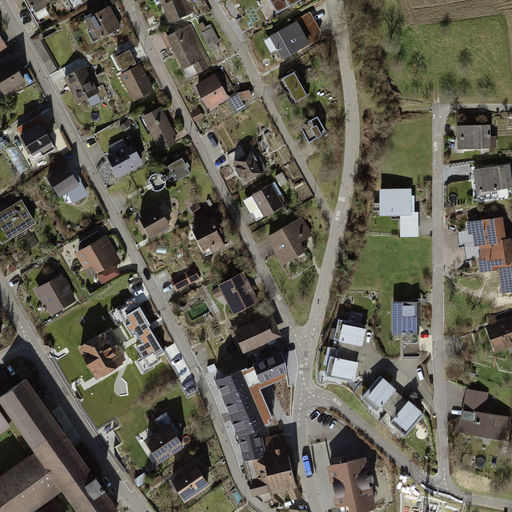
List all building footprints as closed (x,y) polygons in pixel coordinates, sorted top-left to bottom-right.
[(24,0),(30,9),(32,8),(35,13),(33,14),(33,16),(52,5),(49,0),(24,0)] [(163,0),(173,21),(193,12),(188,2),(184,4),(183,2),(187,1),(186,0),(163,0)] [(270,0),(278,13),(302,0),(270,0)] [(109,7),(87,19),(93,29),(95,27),(101,38),(121,27),(109,7)] [(316,29),(318,28),(310,13),(298,20),(299,22),(272,36),(284,57),(301,48),(302,50),(310,46),(308,41),(319,35),(316,29)] [(237,20),(243,32),(250,29),(244,17),(237,20)] [(212,47),(214,51),(220,48),(217,44),(220,43),(212,28),(208,30),(207,28),(203,31),(211,47),(212,47)] [(183,29),(169,36),(190,77),(208,68),(195,43),(192,45),(183,29)] [(74,57),(59,30),(45,38),(60,65),(74,57)] [(0,52),(8,47),(1,36),(0,36),(0,52)] [(130,51),(116,57),(123,71),(129,68),(130,71),(123,74),(132,92),(133,91),(137,99),(153,91),(146,76),(145,76),(138,63),(137,64),(130,51)] [(0,67),(1,69),(0,69),(0,83),(5,92),(25,81),(9,55),(0,60),(0,67)] [(313,59),(322,74),(327,71),(318,56),(313,59)] [(84,68),(67,77),(80,102),(98,92),(84,68)] [(289,75),(279,80),(292,104),(310,94),(297,71),(295,71),(294,69),(288,72),(289,75)] [(216,75),(199,85),(211,107),(229,98),(224,89),(232,85),(225,72),(217,76),(216,75)] [(108,95),(105,89),(98,92),(102,98),(108,95)] [(161,109),(145,117),(163,150),(176,143),(172,136),(175,135),(161,109)] [(204,116),(200,110),(193,114),(197,120),(204,116)] [(42,114),(18,128),(33,154),(40,150),(43,156),(56,148),(42,124),(47,122),(42,114)] [(310,124),(302,128),(310,142),(328,133),(319,116),(309,121),(310,124)] [(491,125),(459,126),(460,137),(458,137),(458,148),(490,147),(490,153),(497,153),(497,137),(491,138),(491,125)] [(0,139),(0,147),(1,149),(13,142),(9,134),(0,139)] [(128,146),(109,156),(119,175),(138,165),(137,163),(142,160),(134,146),(129,148),(128,146)] [(242,148),(228,156),(232,163),(235,162),(238,167),(236,168),(241,177),(243,176),(246,181),(268,169),(261,157),(257,159),(253,151),(246,155),(242,148)] [(183,157),(169,166),(171,171),(163,175),(162,173),(160,173),(158,173),(156,173),(153,174),(152,175),(150,178),(149,180),(149,182),(150,183),(147,185),(150,189),(152,188),(154,189),(156,190),(159,190),(161,190),(163,188),(165,187),(166,186),(167,184),(167,182),(167,180),(174,176),(177,181),(191,173),(189,167),(191,166),(189,162),(186,163),(183,157)] [(66,165),(48,176),(60,195),(73,187),(78,197),(87,193),(80,181),(81,180),(71,164),(67,166),(66,165)] [(511,178),(510,165),(475,169),(476,179),(479,179),(481,191),(483,191),(483,194),(491,193),(491,190),(511,187),(511,178)] [(254,195),(245,200),(252,212),(261,208),(266,216),(288,204),(276,182),(253,194),(254,195)] [(412,190),(381,190),(382,212),(403,212),(403,236),(418,236),(418,212),(412,212),(412,190)] [(35,223),(21,201),(0,214),(0,222),(9,238),(35,223)] [(166,204),(141,217),(151,236),(170,226),(164,215),(170,212),(166,204)] [(215,217),(194,229),(205,248),(210,245),(214,252),(226,246),(219,233),(222,231),(215,217)] [(477,244),(482,244),(505,240),(502,217),(478,221),(479,226),(475,227),(477,244)] [(280,232),(270,237),(284,262),(304,251),(299,242),(311,235),(302,219),(279,231),(280,232)] [(93,244),(79,253),(87,267),(96,262),(100,270),(117,260),(105,238),(103,239),(99,231),(89,237),(93,244)] [(505,240),(482,244),(485,262),(493,261),(494,265),(504,263),(508,291),(511,290),(511,252),(510,240),(505,240)] [(103,281),(122,273),(118,264),(99,271),(103,281)] [(41,274),(36,266),(21,275),(26,283),(41,274)] [(192,282),(187,273),(172,281),(177,290),(192,282)] [(221,285),(235,312),(258,301),(251,289),(249,288),(242,274),(221,285)] [(62,277),(43,287),(48,297),(47,300),(53,311),(75,299),(68,287),(66,287),(63,283),(64,281),(62,277)] [(109,296),(100,302),(109,318),(119,312),(109,296)] [(419,302),(394,302),(394,334),(405,334),(405,341),(404,341),(404,356),(420,356),(420,341),(419,341),(419,302)] [(511,318),(489,327),(497,349),(511,343),(511,318)] [(266,319),(238,331),(245,350),(274,337),(266,319)] [(367,325),(339,319),(335,339),(338,340),(336,348),(358,353),(359,344),(362,345),(367,325)] [(104,334),(82,347),(98,375),(121,362),(116,354),(118,353),(116,350),(115,351),(114,349),(121,345),(112,330),(105,334),(104,334)] [(473,333),(459,338),(464,352),(478,347),(473,333)] [(45,345),(49,352),(56,348),(51,341),(45,345)] [(358,353),(336,348),(334,356),(331,356),(327,375),(353,381),(358,362),(356,361),(358,353)] [(254,360),(256,366),(260,376),(288,366),(281,349),(254,360)] [(256,366),(221,375),(226,398),(229,397),(238,433),(240,433),(255,494),(263,500),(271,497),(269,490),(272,490),(261,442),(259,429),(272,425),(266,401),(260,376),(256,366)] [(387,414),(401,397),(395,392),(396,390),(381,376),(363,397),(378,410),(380,408),(387,414)] [(64,486),(81,511),(113,511),(117,509),(104,490),(105,489),(96,477),(95,478),(26,379),(1,396),(4,401),(15,417),(39,451),(64,486)] [(487,393),(469,389),(466,404),(484,408),(487,393)] [(407,403),(401,397),(387,414),(393,419),(391,422),(406,435),(425,414),(409,401),(407,403)] [(0,511),(27,511),(64,486),(39,451),(0,477),(0,430),(10,424),(9,422),(15,417),(4,401),(0,403),(0,511)] [(509,417),(466,410),(464,419),(470,420),(468,431),(506,438),(509,417)] [(170,425),(148,439),(155,450),(154,453),(157,456),(159,457),(161,459),(183,444),(170,425)] [(284,436),(261,442),(272,490),(288,486),(294,499),(302,496),(297,485),(288,449),(287,449),(284,436)] [(364,458),(331,465),(340,511),(347,511),(374,507),(369,481),(375,480),(374,475),(368,476),(364,458)] [(195,464),(173,479),(185,498),(208,483),(195,464)] [(153,486),(164,479),(161,475),(151,482),(153,486)]
